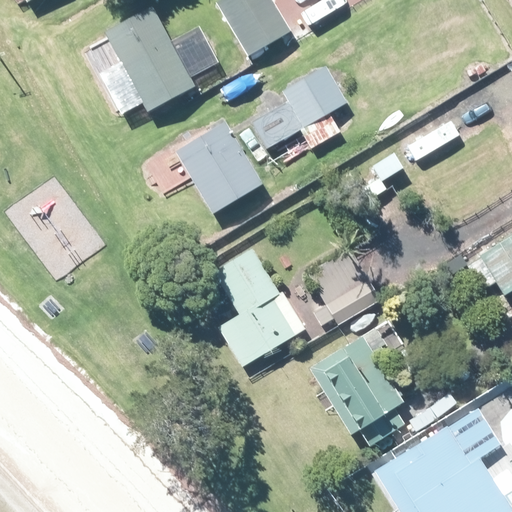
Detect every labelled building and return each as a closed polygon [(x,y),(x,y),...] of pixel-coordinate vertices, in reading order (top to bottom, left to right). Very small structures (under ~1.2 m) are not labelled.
[(217,0),(210,5),(244,57),(287,30),(268,0),(217,0)] [(318,0),(293,0),(302,12),(318,0)] [(190,86),(168,45),(148,9),(103,35),(146,112),(181,91),(190,86)] [(265,114),(248,124),(262,151),(297,131),(307,149),(336,133),(326,114),(343,104),(324,68),(279,92),(285,104),(265,114)] [(259,185),(255,179),(221,123),(172,153),(210,215),(226,205),(244,194),(259,185)] [(105,243),(52,175),(3,213),(57,281),(105,243)] [(511,286),(511,236),(478,254),(499,294),(503,292),(511,286)] [(301,330),(278,292),(276,294),(248,250),(210,273),(223,294),(237,317),(220,327),(216,330),(240,368),(291,335),(301,330)] [(335,326),(377,301),(348,253),(306,279),(323,307),(312,314),(319,325),(331,318),(335,326)] [(390,409),(398,404),(372,361),(382,356),(376,347),(380,344),(371,329),(304,370),(346,436),(356,430),(366,446),(394,429),(400,425),(390,409)] [(483,474),(478,465),(474,459),(465,464),(444,429),(373,472),(396,511),(508,511),(511,509),(511,502),(510,499),(502,504),(499,500),(483,474)]
